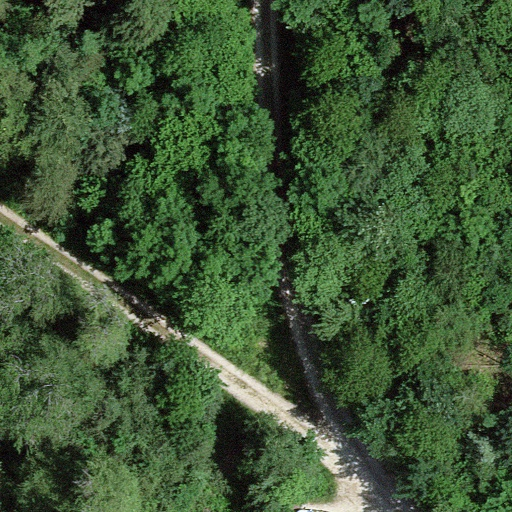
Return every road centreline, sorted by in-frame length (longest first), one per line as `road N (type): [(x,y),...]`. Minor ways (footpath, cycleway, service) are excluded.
road 1 (track): [(353,472),(299,317),(271,134),(263,0)]
road 2 (track): [(0,223),(146,334),(353,472),(386,511)]
